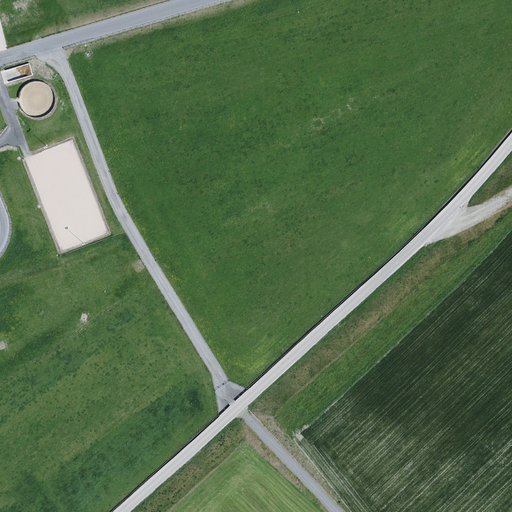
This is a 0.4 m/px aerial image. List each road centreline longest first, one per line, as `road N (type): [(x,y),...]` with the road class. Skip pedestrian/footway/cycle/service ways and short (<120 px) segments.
road 1 (track): [(511,143),(120,511)]
road 2 (track): [(235,410),(127,219),(63,65),(41,47),(0,59)]
road 3 (track): [(235,410),(334,511)]
